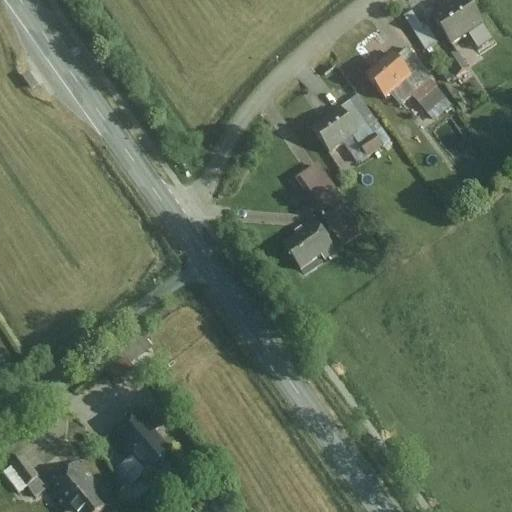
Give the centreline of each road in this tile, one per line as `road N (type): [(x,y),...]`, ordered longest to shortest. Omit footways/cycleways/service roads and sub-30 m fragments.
road 1 (tertiary): [(205,263),(380,511)]
road 2 (residential): [(173,219),(209,182),(263,93),(365,0)]
road 3 (tertiary): [(20,0),(173,219)]
road 4 (residential): [(205,263),(0,414)]
